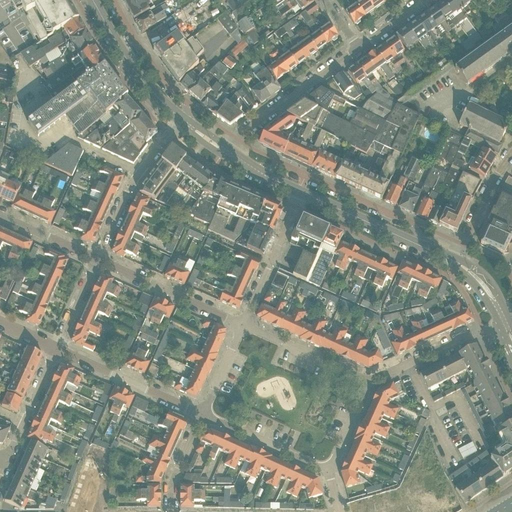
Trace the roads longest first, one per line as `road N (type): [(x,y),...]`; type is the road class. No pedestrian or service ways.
road 1 (residential): [(423,247),(407,221),(282,164),(257,171)]
road 2 (residential): [(96,261),(128,189),(180,119)]
road 3 (residential): [(356,48),(226,151)]
road 4 (residential): [(242,325),(96,261)]
road 5 (residential): [(201,415),(56,351)]
road 6 (secondary): [(180,119),(141,80),(90,0)]
road 7 (residential): [(300,192),(242,325)]
road 8 (residential): [(374,380),(242,325)]
road 9 (residential): [(201,415),(330,474)]
road 10 (residential): [(180,119),(182,99),(112,0)]
road 11 (residential): [(497,323),(374,380)]
road 12 (secondary): [(423,247),(300,192)]
road 13 (residential): [(456,262),(511,154)]
